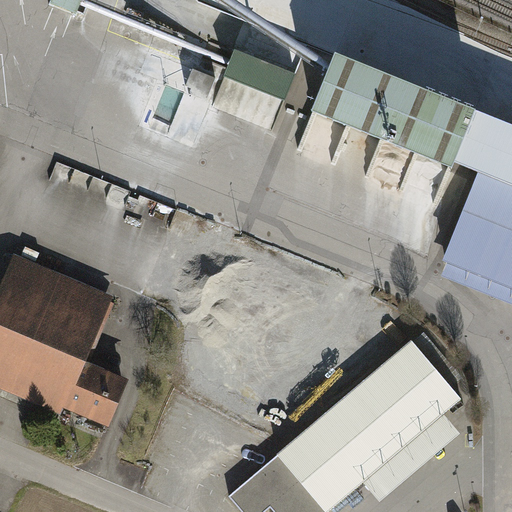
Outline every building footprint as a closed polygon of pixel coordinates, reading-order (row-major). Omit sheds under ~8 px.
[(51,0),(49,6),(61,10),(74,15),(80,0),(51,0)] [(474,97),(334,42),(310,104),(450,158),(474,97)] [(214,106),(276,131),(299,72),(237,48),(214,106)] [(222,72),(197,62),(187,86),(212,96),(222,72)] [(511,289),(511,186),(477,172),(441,261),(446,263),(511,289)] [(13,253),(0,284),(0,387),(60,413),(63,407),(109,426),(130,378),(87,360),(114,296),(13,253)] [(511,289),(446,263),(440,276),(511,305),(511,289)] [(413,340),(229,496),(243,511),(264,511),(271,507),(275,511),(328,511),(364,481),(445,413),(463,398),(413,340)] [(445,413),(364,481),(381,501),(462,433),(445,413)]
